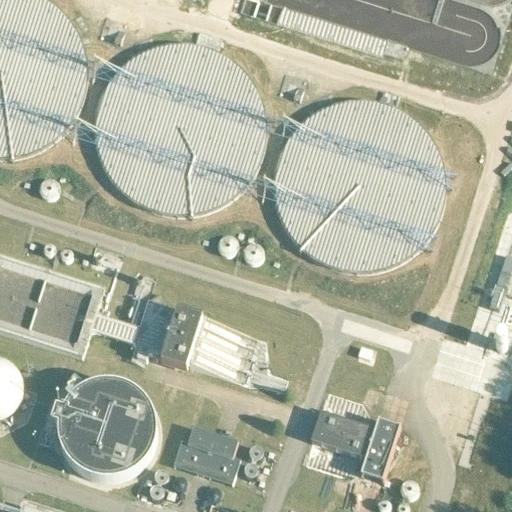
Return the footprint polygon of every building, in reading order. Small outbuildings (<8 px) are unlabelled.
[(0,0),(0,162),(2,162),(13,162),(25,159),(36,156),(46,150),(56,143),(64,135),(72,126),(78,116),(82,106),(85,94),(87,83),(87,71),(86,62),(83,50),(78,39),(72,29),(65,20),(57,12),(47,5),(37,0),(0,0)] [(97,121),(96,132),(96,144),(98,156),(102,167),(107,177),(114,187),(121,196),(130,203),(140,209),(151,214),(162,218),(173,220),(185,220),(197,218),(208,216),(219,211),(229,205),(238,198),(246,190),(253,180),(259,170),(263,159),(265,148),(266,136),(266,124),(264,113),(260,102),(255,91),(249,83),(241,74),(232,66),(223,60),(212,55),(201,51),(189,50),(178,49),(166,50),(155,53),(144,58),(134,63),(124,71),(116,79),(109,88),(104,98),(99,109),(97,121)] [(275,185),(275,196),(276,208),(279,219),(284,230),(290,240),(297,249),(306,257),(315,264),(325,270),(336,274),(348,276),(359,277),(371,277),(383,274),(394,270),(404,265),(414,259),(422,251),(430,242),(436,232),(441,221),(444,210),(446,198),(446,187),(444,175),(441,164),(437,153),(431,143),(424,134),(415,126),(406,119),(395,113),(384,109),(373,107),(361,106),(350,107),(338,109),(327,113),(317,118),(307,125),(298,132),(291,141),(285,151),(280,162),(277,173),(275,185)] [(41,200),(46,204),(52,205),(57,202),(61,198),(61,189),(55,184),(47,183),(41,187),(39,193),(41,200)] [(219,256),(224,261),(230,262),(236,259),(239,255),(239,246),(233,241),(225,240),(220,244),(218,250),(219,256)] [(42,253),(42,257),(45,261),(50,263),(54,262),(57,257),(57,252),(53,249),(49,248),(45,249),(42,253)] [(245,264),(250,268),(256,269),(261,267),(265,262),(264,254),(259,248),(251,248),(245,252),(243,258),(245,264)] [(60,258),(60,263),(63,267),(67,268),(72,267),(75,263),(74,258),(71,254),(67,253),(62,255),(60,258)] [(0,336),(83,362),(92,335),(96,321),(105,294),(0,260),(0,336)] [(193,307),(214,314),(221,291),(181,279),(180,286),(198,291),(193,307)] [(147,367),(149,358),(163,362),(161,368),(187,376),(189,371),(251,390),(266,344),(149,307),(140,335),(136,349),(135,353),(140,355),(137,364),(147,367)] [(140,335),(96,321),(92,335),(136,349),(140,335)] [(0,422),(6,420),(13,412),(17,402),(17,391),(15,381),(8,372),(0,366),(0,422)] [(60,426),(59,435),(59,444),(62,454),(66,462),(71,470),(78,476),(86,481),(95,485),(104,486),(114,486),(123,484),(132,480),(140,475),(146,469),(151,462),(154,454),(157,446),(158,438),(157,429),(155,421),(151,413),(147,406),(141,400),(134,395),(126,391),(118,389),(109,388),(99,389),(90,391),(82,396),(74,401),(68,408),(63,417),(60,426)] [(368,431),(322,417),(321,416),(312,446),(366,463),(366,464),(361,480),(384,487),(401,431),(379,424),(376,434),(368,431)] [(181,445),(172,471),(232,490),(240,464),(233,462),(238,447),(192,432),(187,447),(181,445)] [(249,457),(249,461),(252,465),(256,467),(261,465),(264,461),(264,456),(260,453),(256,452),(252,453),(249,457)] [(244,474),(244,479),(247,483),(251,484),(256,483),(259,479),(258,474),(255,470),(251,469),(247,471),(244,474)] [(162,487),(167,485),(169,481),(168,477),(164,475),(159,476),(156,480),(158,485),(162,487)] [(179,492),(184,490),(186,486),(185,482),(181,479),(176,480),(173,485),(175,490),(179,492)] [(401,493),(401,495),(401,496),(401,498),(402,500),(403,501),(405,502),(406,503),(408,504),(410,504),(412,504),(413,503),(415,502),(416,501),(418,500),(418,498),(419,496),(419,495),(419,493),(418,491),(418,490),(417,488),(415,487),(414,486),(412,486),(411,485),(409,485),(407,486),(406,486),(404,487),(403,488),(402,490),(401,491),(401,493)] [(157,505),(162,503),(164,499),(162,495),(159,492),(154,493),(151,498),(153,503),(157,505)] [(215,504),(219,503),(221,499),(220,494),(216,492),(211,493),(209,498),(210,502),(215,504)]
